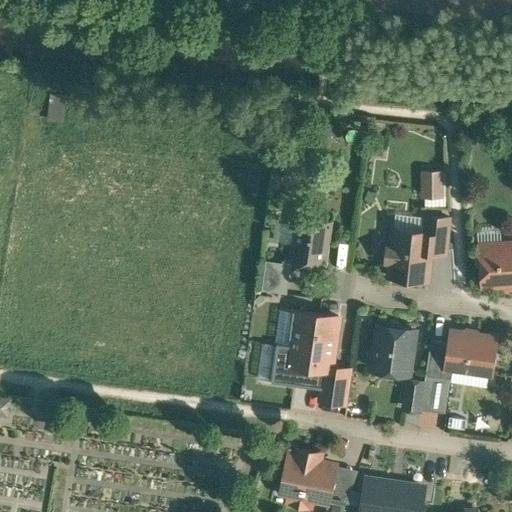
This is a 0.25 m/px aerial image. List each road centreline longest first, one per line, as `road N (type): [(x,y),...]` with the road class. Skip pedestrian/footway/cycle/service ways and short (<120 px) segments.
road 1 (residential): [(0,375),(267,410),(511,456)]
road 2 (residential): [(361,295),(511,314)]
